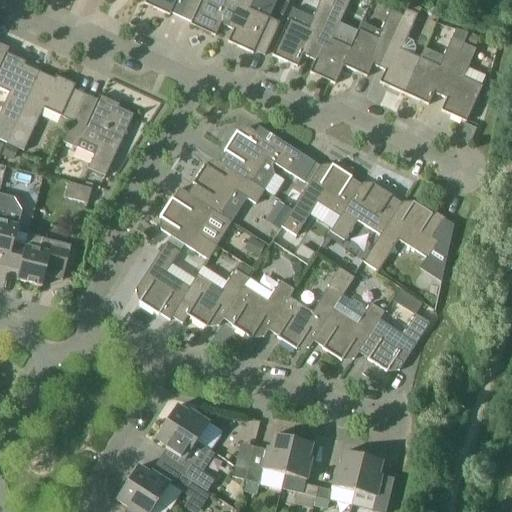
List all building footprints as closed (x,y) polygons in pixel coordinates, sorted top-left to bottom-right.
[(146,0),(145,4),(170,15),(170,14),(181,19),(189,0),(146,0)] [(189,0),(181,19),(191,24),(191,25),(216,36),(221,24),(228,27),(240,0),(189,0)] [(278,0),(277,0),(240,0),(228,27),(234,30),(229,42),(254,54),(254,52),(265,57),(280,23),(269,18),(278,0)] [(321,0),(308,29),(289,20),(273,56),(298,67),(303,55),(309,58),(333,6),(321,0)] [(335,0),(333,6),(309,58),(316,61),(311,73),(336,84),(344,66),(352,49),(350,48),(332,40),(350,0),(335,0)] [(406,10),(418,15),(422,8),(409,2),(406,10)] [(391,10),(378,39),(359,30),(350,48),(352,49),(344,66),(367,77),(373,65),(379,68),(403,16),(391,10)] [(405,94),(421,59),(402,50),(418,15),(406,10),(403,16),(379,68),(386,71),(380,83),(405,94)] [(430,21),(427,28),(433,31),(436,23),(430,21)] [(452,39),(465,44),(469,34),(456,30),(452,39)] [(478,39),(469,34),(465,44),(474,49),(478,39)] [(452,39),(444,57),(439,67),(421,59),(405,94),(429,105),(435,93),(441,96),(465,44),(452,39)] [(481,86),(463,79),(477,50),(474,49),(465,44),(441,96),(447,99),(442,111),(467,122),(483,87),(481,86)] [(9,49),(0,45),(0,88),(10,93),(0,114),(0,139),(7,143),(40,72),(25,65),(26,63),(7,54),(9,49)] [(55,79),(40,72),(7,143),(24,151),(44,109),(73,122),(83,100),(71,95),(76,85),(56,76),(55,79)] [(96,106),(83,100),(73,122),(63,142),(77,149),(81,141),(98,148),(88,169),(106,177),(134,115),(118,108),(120,105),(100,96),(96,106)] [(220,162),(265,191),(275,175),(268,164),(270,161),(304,183),(316,163),(259,127),(256,133),(249,128),(244,136),(237,132),(225,152),(226,152),(220,162)] [(2,156),(14,161),(19,150),(7,144),(2,156)] [(195,185),(189,194),(188,195),(213,210),(212,211),(231,223),(246,198),(256,205),(265,191),(220,162),(218,161),(212,169),(206,165),(194,184),(195,185)] [(321,167),(282,228),(297,237),(318,203),(340,218),(361,185),(352,179),(352,178),(333,165),(329,172),(321,167)] [(92,188),(69,182),(65,197),(88,203),(92,188)] [(361,185),(340,218),(331,233),(345,241),(358,221),(381,236),(402,203),(392,197),(393,196),(373,184),(369,190),(361,185)] [(167,223),(161,231),(209,261),(218,247),(216,246),(231,223),(212,211),(213,210),(188,195),(189,194),(180,189),(171,204),(169,204),(160,218),(167,223)] [(434,213),(433,215),(414,202),(410,209),(402,203),(381,236),(364,263),(379,272),(399,240),(427,258),(419,270),(443,286),(455,228),(446,222),(446,221),(434,213)] [(266,223),(279,231),(292,211),(279,203),(266,223)] [(20,270),(28,238),(15,234),(17,225),(0,220),(0,256),(2,257),(0,265),(20,270)] [(72,246),(29,235),(28,238),(20,270),(18,280),(43,286),(47,270),(65,274),(72,246)] [(243,250),(258,258),(263,247),(248,239),(243,250)] [(169,321),(171,317),(190,289),(164,274),(179,253),(166,244),(136,291),(144,296),(140,303),(159,315),(160,314),(169,321)] [(315,255),(301,246),(295,255),(309,264),(315,255)] [(302,273),(299,263),(291,266),(294,275),(302,273)] [(236,271),(248,278),(252,272),(240,265),(236,271)] [(313,313),(290,298),(269,330),(279,336),(278,338),(297,350),(301,343),(310,349),(314,341),(334,311),(355,277),(341,268),(313,313)] [(199,276),(190,289),(171,317),(182,324),(188,316),(207,328),(211,321),(219,327),(224,319),(249,279),(248,278),(236,271),(235,270),(227,283),(221,291),(199,276)] [(272,294),(249,279),(224,319),(233,325),(233,326),(252,339),(256,332),(264,337),(269,330),(290,298),(295,290),(281,281),(272,294)] [(393,302),(404,309),(411,298),(400,291),(393,302)] [(357,325),(334,311),(314,341),(324,347),(323,349),(343,361),(347,355),(355,360),(359,352),(380,320),(385,312),(371,303),(357,325)] [(403,335),(380,320),(359,352),(369,358),(368,360),(388,372),(392,365),(400,371),(430,323),(416,314),(403,335)] [(167,423),(197,443),(210,424),(190,411),(189,414),(177,406),(167,423)] [(166,450),(170,452),(188,464),(181,476),(190,482),(207,493),(215,481),(194,467),(206,448),(197,443),(167,423),(156,440),(167,447),(166,450)] [(268,448),(263,470),(268,471),(285,475),(293,440),(274,435),(271,449),(268,448)] [(319,488),(306,485),(312,459),(310,458),(313,445),(293,440),(285,475),(281,489),(301,494),(317,498),(319,488)] [(332,487),(354,493),(363,457),(344,452),(341,466),(338,465),(332,487)] [(380,487),(382,476),(379,475),(383,462),(363,457),(354,493),(377,498),(374,511),(378,511),(387,511),(392,490),(380,487)] [(158,503),(171,484),(152,472),(150,474),(138,467),(128,484),(158,503)] [(235,467),(233,478),(246,481),(249,471),(235,467)] [(249,471),(246,481),(259,484),(262,474),(249,471)] [(190,482),(181,476),(174,487),(183,493),(190,482)] [(152,511),(158,503),(128,484),(117,500),(129,508),(127,510),(129,511),(152,511)] [(332,491),(319,488),(317,498),(330,501),(332,491)] [(328,509),(330,502),(330,501),(316,498),(314,506),(328,509)]
